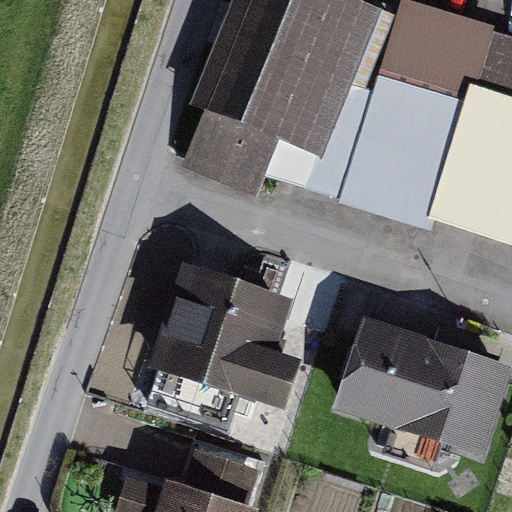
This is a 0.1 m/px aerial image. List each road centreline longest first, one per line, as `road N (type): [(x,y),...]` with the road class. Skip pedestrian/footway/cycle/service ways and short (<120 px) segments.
road 1 (residential): [(139,197),(511,310)]
road 2 (residential): [(139,197),(32,511)]
road 3 (residential): [(204,0),(139,197)]
